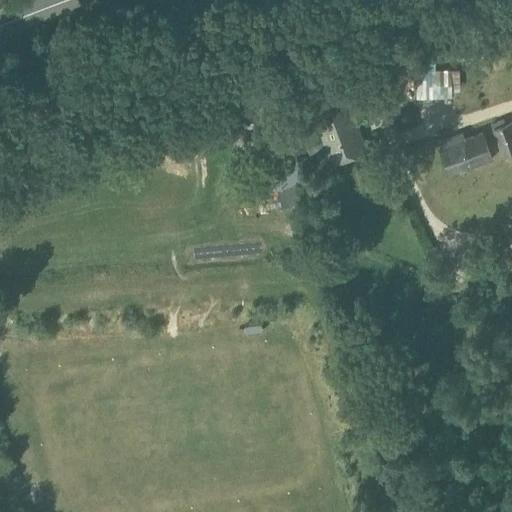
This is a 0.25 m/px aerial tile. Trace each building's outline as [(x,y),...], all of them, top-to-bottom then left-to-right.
[(418,73),(418,97),(451,95),(451,73),(418,73)] [(317,164),(331,159),(332,160),(365,149),(350,106),(317,118),(321,130),(307,134),(317,164)] [(197,123),(207,153),(232,146),(228,131),(247,124),(242,108),(197,123)] [(511,122),(506,125),(504,120),(491,124),(493,130),(495,129),(503,153),(511,150),(511,122)] [(482,134),(467,140),(464,133),(440,141),(442,148),(443,148),(452,173),(491,159),(482,134)] [(258,186),(260,196),(305,182),(296,153),(258,165),(264,184),(258,186)]
